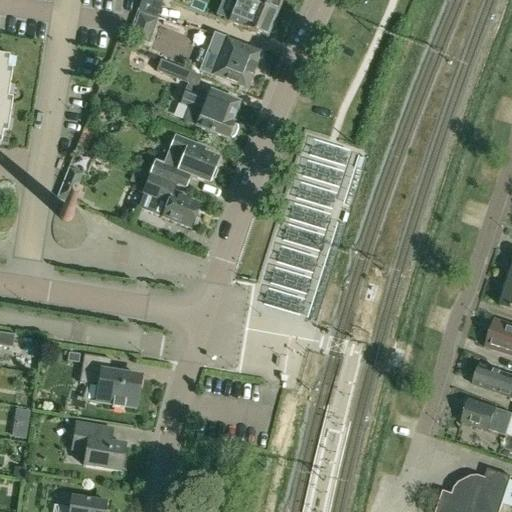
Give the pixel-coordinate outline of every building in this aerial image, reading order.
[(156,20),(161,7),(141,0),(136,14),(156,20)] [(267,38),(277,13),(251,3),(251,2),(245,0),(237,0),(234,8),(228,23),(241,28),(267,38)] [(251,3),(277,13),(282,0),(251,0),(251,2),(251,3)] [(246,91),(260,54),(215,36),(208,52),(221,57),(213,78),(246,91)] [(0,146),(7,148),(8,136),(6,136),(11,102),(13,102),(15,91),(8,90),(11,72),(14,73),(15,61),(0,58),(0,146)] [(161,63),(157,73),(181,83),(185,72),(161,63)] [(189,108),(184,123),(227,140),(228,139),(232,141),(234,138),(237,131),(237,127),(233,125),(234,124),(232,123),(240,104),(209,91),(206,100),(185,91),(180,105),(189,108)] [(89,148),(108,153),(105,166),(123,170),(130,137),(93,128),(89,148)] [(76,148),(83,151),(90,131),(84,129),(76,148)] [(150,177),(175,187),(185,190),(190,177),(209,185),(210,183),(213,182),(217,174),(214,171),(218,161),(203,155),(205,151),(189,144),(175,139),(164,167),(155,163),(150,177)] [(58,197),(72,202),(82,175),(69,170),(58,197)] [(342,195),(345,185),(309,176),(307,186),(342,195)] [(172,195),(175,187),(150,177),(142,195),(156,200),(156,198),(168,202),(161,219),(190,231),(200,207),(172,195)] [(306,317),(314,293),(276,282),(269,305),(306,317)] [(511,286),(508,285),(501,308),(511,311),(511,286)] [(265,308),(263,323),(279,325),(281,310),(265,308)] [(511,356),(511,327),(496,322),(487,348),(511,356)] [(0,347),(12,349),(14,336),(0,334),(0,347)] [(68,362),(79,365),(80,357),(69,355),(68,362)] [(125,408),(135,409),(140,379),(109,375),(111,361),(84,356),(80,384),(87,386),(82,402),(98,407),(99,402),(111,405),(111,408),(125,410),(125,408)] [(475,384),(474,386),(511,399),(511,378),(481,367),(479,373),(475,375),(473,381),(475,384)] [(511,416),(469,402),(462,424),(489,433),(489,432),(506,438),(511,420),(511,416)] [(83,467),(120,473),(124,447),(110,445),(112,431),(75,425),(71,451),(85,454),(83,467)] [(15,469),(13,479),(22,480),(23,470),(15,469)] [(500,511),(503,505),(510,481),(511,479),(488,471),(484,482),(478,480),(472,481),(460,487),(456,491),(454,497),(443,494),(437,511),(500,511)] [(70,498),(69,509),(54,507),(53,511),(105,511),(107,503),(70,498)]
